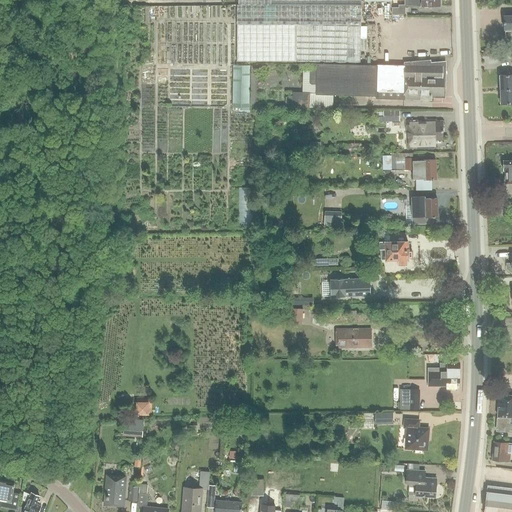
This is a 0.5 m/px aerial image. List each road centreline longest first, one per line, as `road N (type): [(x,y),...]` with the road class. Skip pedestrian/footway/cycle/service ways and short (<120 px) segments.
road 1 (secondary): [(463,511),(475,428),(470,132)]
road 2 (secondary): [(470,132),(464,0)]
